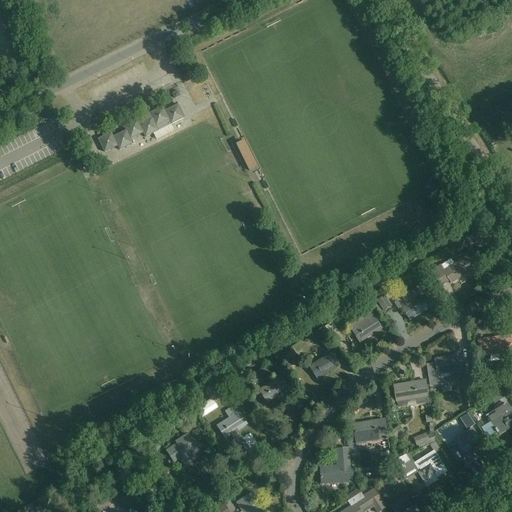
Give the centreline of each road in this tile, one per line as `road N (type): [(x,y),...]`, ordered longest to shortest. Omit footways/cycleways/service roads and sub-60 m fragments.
road 1 (track): [(24,511),(507,204)]
road 2 (residential): [(298,511),(293,472),(332,407),(374,366),(511,294)]
road 3 (unclassified): [(0,116),(230,0)]
road 4 (unclassified): [(511,210),(379,0)]
